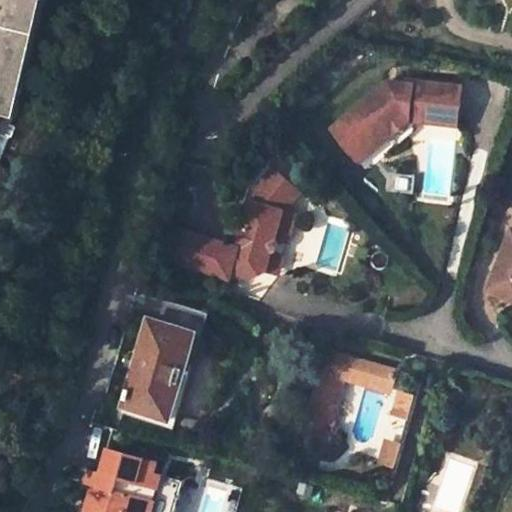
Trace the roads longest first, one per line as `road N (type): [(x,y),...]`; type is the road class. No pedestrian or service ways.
road 1 (residential): [(32,511),(74,434),(96,366),(139,158),(197,0)]
road 2 (residential): [(356,0),(241,110),(204,123),(197,107),(238,0)]
road 3 (residential): [(387,331),(511,367)]
